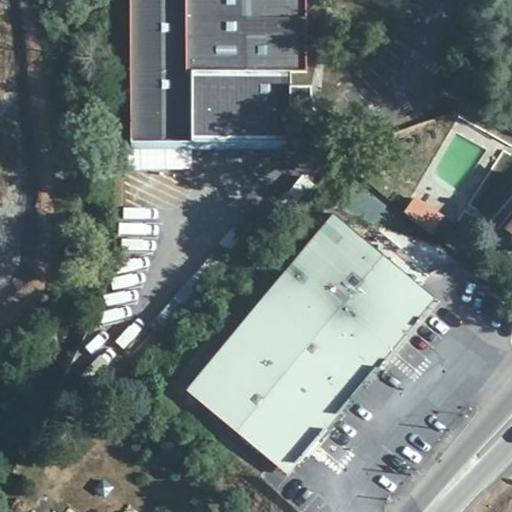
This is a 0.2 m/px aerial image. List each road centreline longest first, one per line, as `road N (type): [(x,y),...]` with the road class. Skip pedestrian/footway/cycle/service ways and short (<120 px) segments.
road 1 (unknown): [(158,267),(214,185),(267,148),(380,94),(430,30),(437,0)]
road 2 (secondary): [(511,399),(463,454),(428,511)]
